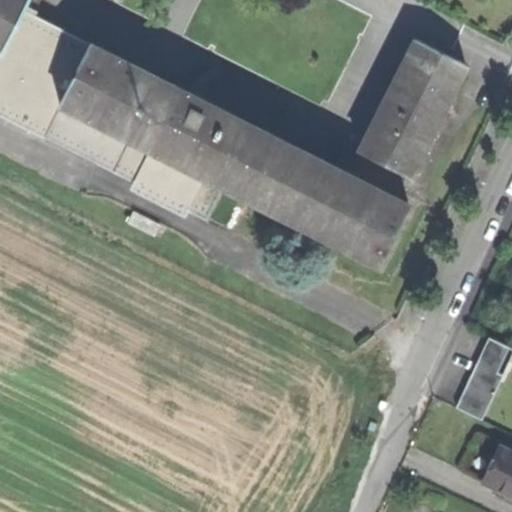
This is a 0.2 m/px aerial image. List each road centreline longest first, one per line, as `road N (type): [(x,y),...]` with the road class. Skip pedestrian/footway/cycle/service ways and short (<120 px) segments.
road 1 (unclassified): [(511,176),(364,511)]
road 2 (unknown): [(392,5),(341,104),(329,112),(162,38)]
road 3 (unknown): [(392,5),(511,53)]
